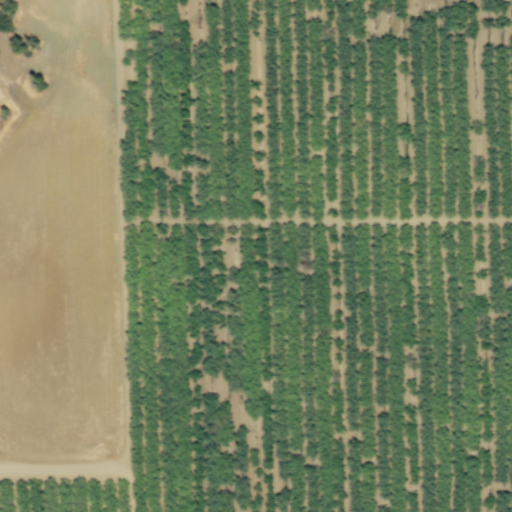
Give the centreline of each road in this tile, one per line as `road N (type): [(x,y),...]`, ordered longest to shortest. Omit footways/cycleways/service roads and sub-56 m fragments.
road 1 (track): [(0,470),(127,468),(113,0)]
road 2 (track): [(123,226),(511,219)]
